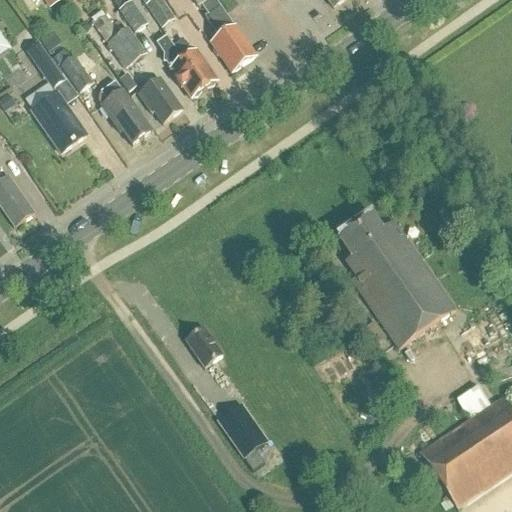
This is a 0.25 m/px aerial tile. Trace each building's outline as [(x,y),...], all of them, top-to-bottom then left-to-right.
[(147,11),(146,12),(162,32),(163,32),(176,23),(160,0),(159,0),(146,9),(147,11)] [(206,19),(204,20),(218,41),(209,47),(221,63),(222,62),(233,78),(255,62),(244,47),(246,46),(235,31),(234,31),(213,1),(214,0),(189,0),(197,11),(199,10),(206,19)] [(325,0),(333,11),(349,0),(325,0)] [(134,7),(122,15),(138,38),(150,30),(134,7)] [(97,20),(110,37),(120,29),(107,12),(97,20)] [(0,58),(17,49),(6,30),(0,32),(0,58)] [(130,32),(109,47),(127,73),(148,58),(130,32)] [(172,50),(204,95),(217,86),(196,56),(192,58),(182,43),(172,50)] [(170,73),(191,104),(204,95),(172,50),(164,56),(174,71),(170,73)] [(38,73),(54,94),(66,85),(51,63),(38,73)] [(79,64),(63,74),(80,101),(96,92),(79,64)] [(153,117),(162,130),(183,115),(161,84),(138,99),(152,119),(153,117)] [(151,137),(122,96),(121,97),(119,93),(115,95),(118,99),(101,112),(120,139),(122,137),(132,151),(151,137)] [(32,117),(61,159),(86,142),(58,100),(32,117)] [(3,186),(0,182),(0,210),(15,232),(34,219),(9,182),(3,186)] [(393,227),(382,235),(372,220),(338,243),(352,263),(346,268),(357,283),(352,286),(400,355),(456,317),(393,227)] [(496,330),(511,318),(511,300),(487,318),(496,330)] [(204,374),(223,361),(204,334),(186,347),(204,374)] [(480,385),(461,397),(473,418),(493,406),(480,385)] [(420,459),(455,511),(459,511),(511,476),(511,416),(503,404),(420,459)] [(242,412),(219,428),(244,464),(267,448),(242,412)]
